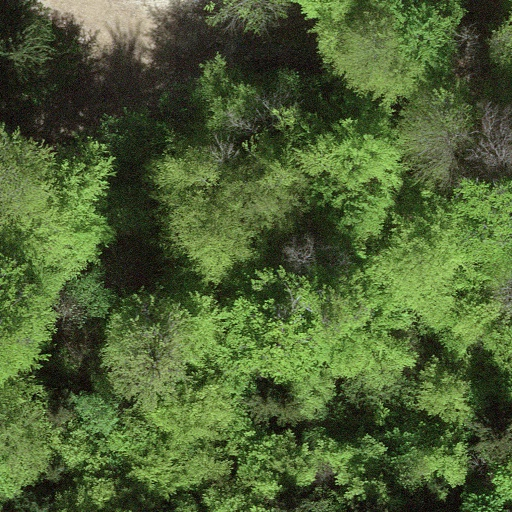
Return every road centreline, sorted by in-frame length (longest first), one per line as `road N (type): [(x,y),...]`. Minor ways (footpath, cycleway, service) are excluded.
road 1 (track): [(365,0),(150,75),(141,36),(96,0)]
road 2 (track): [(0,142),(35,139),(109,111),(132,99),(150,75)]
